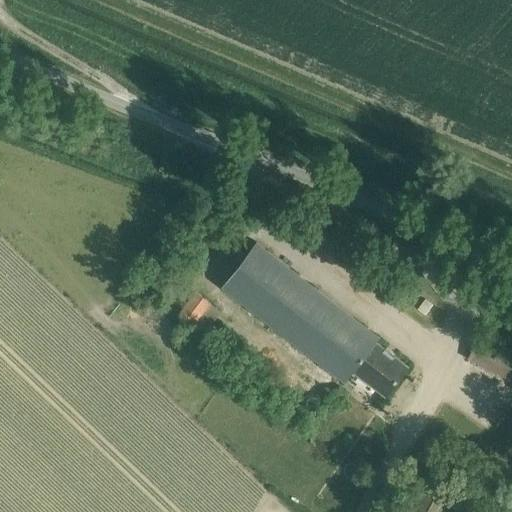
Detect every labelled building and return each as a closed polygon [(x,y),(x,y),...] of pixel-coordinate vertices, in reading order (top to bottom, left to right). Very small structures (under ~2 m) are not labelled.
[(383,394),(406,365),(375,340),(377,337),(255,242),(221,286),(343,382),(353,370),(383,394)] [(134,308),(142,299),(132,290),(124,299),(134,308)] [(222,313),(209,302),(195,292),(178,317),(192,327),(193,325),(213,340),(220,328),(213,323),(222,313)] [(239,338),(226,329),(220,337),(233,347),(239,338)] [(511,381),(511,357),(476,341),(467,359),(511,381)] [(443,511),(449,502),(419,486),(405,511),(443,511)]
